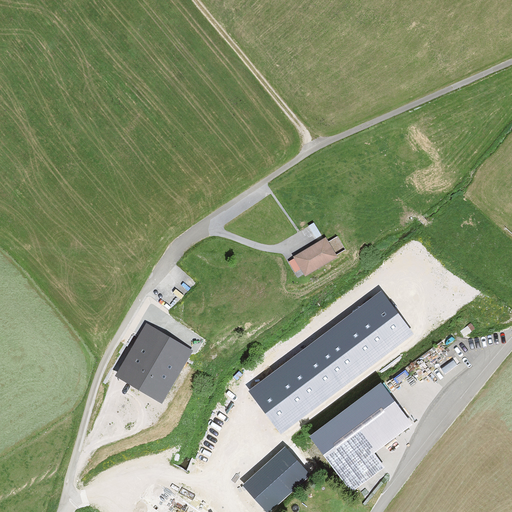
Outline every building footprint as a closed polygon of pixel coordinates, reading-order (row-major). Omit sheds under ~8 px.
[(336,258),(325,239),(294,258),(305,276),(336,258)] [(380,289),(249,388),(279,429),(414,331),(380,289)] [(192,353),(145,323),(111,377),(158,407),(192,353)] [(411,423),(376,379),(306,434),(350,491),(383,466),(370,452),(411,423)] [(235,456),(209,441),(198,460),(224,475),(235,456)] [(259,483),(251,499),(258,503),(267,487),(259,483)] [(271,511),(280,495),(268,488),(258,504),(271,511)]
